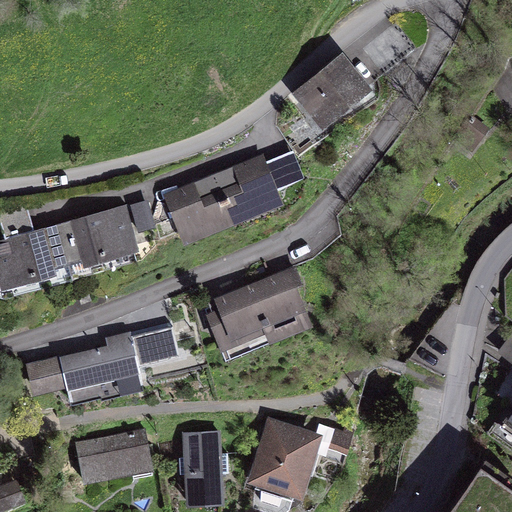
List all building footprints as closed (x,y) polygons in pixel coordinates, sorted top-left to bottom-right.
[(383,74),(414,49),(394,24),(363,49),(383,74)] [(318,101),(331,116),(363,90),(339,61),(301,92),(312,106),(318,101)] [(471,148),(485,129),(473,120),(457,137),(471,148)] [(214,176),(232,220),(253,211),(249,202),(275,192),(262,162),(249,168),(247,163),(214,176)] [(232,220),(214,176),(181,190),(183,195),(170,200),(182,230),(207,220),(211,228),(232,220)] [(0,222),(5,239),(34,231),(24,198),(21,199),(16,204),(0,207),(0,222)] [(59,232),(68,263),(82,259),(83,261),(133,247),(134,253),(139,252),(126,205),(72,220),(74,228),(59,232)] [(68,263),(59,232),(45,236),(42,228),(34,231),(5,239),(0,240),(0,287),(1,291),(6,289),(4,284),(54,269),(53,267),(68,263)] [(302,284),(296,271),(221,301),(220,300),(208,304),(224,343),(245,335),(242,327),(273,315),(280,333),(304,323),(294,300),(300,298),(295,287),(302,284)] [(91,301),(87,292),(78,296),(81,304),(91,301)] [(60,357),(65,377),(70,400),(142,382),(138,365),(180,355),(172,326),(131,336),(130,331),(112,336),(114,343),(60,357)] [(511,336),(501,351),(511,360),(511,336)] [(65,377),(60,357),(27,366),(32,385),(65,377)] [(511,413),(503,426),(511,433),(511,413)] [(314,439),(273,426),(256,477),(263,479),(261,500),(279,506),(285,486),(298,490),(304,470),(311,472),(316,458),(309,456),(314,439)] [(152,468),(145,429),(76,442),(83,482),(152,468)] [(350,435),(330,429),(325,444),(345,451),(350,435)] [(220,454),(219,431),(185,433),(186,457),(180,457),(181,473),(187,473),(188,497),(168,497),(169,501),(171,511),(222,511),(221,473),(228,473),(227,453),(220,454)] [(511,483),(511,477),(486,459),(448,511),(511,511),(511,487),(510,486),(511,483)] [(162,470),(144,474),(151,505),(169,501),(168,497),(162,470)] [(0,491),(0,509),(22,500),(16,485),(0,491)]
